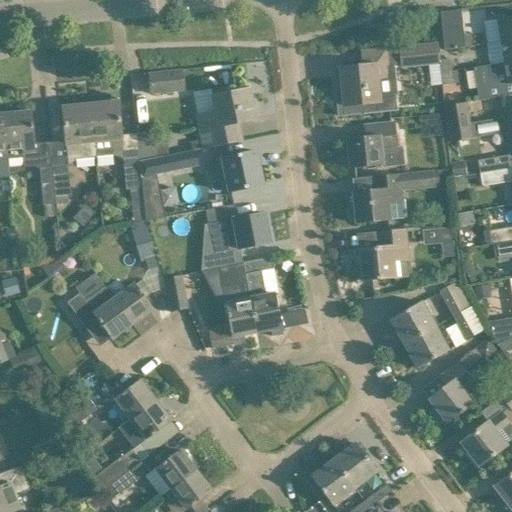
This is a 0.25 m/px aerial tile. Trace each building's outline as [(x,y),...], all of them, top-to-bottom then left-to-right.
[(511,17),(497,20),(485,22),(489,43),(500,42),(511,39),(511,17)] [(462,27),(441,30),(443,44),(444,50),(454,49),(464,47),(462,27)] [(511,39),(500,42),(504,63),(511,61),(511,39)] [(341,91),(335,91),(338,116),(358,114),(363,114),(397,110),(393,65),(401,64),(401,68),(439,64),(439,60),(437,44),(399,48),(385,50),(361,52),(363,66),(339,69),(341,91)] [(450,59),(439,60),(439,64),(440,73),(452,71),(450,59)] [(491,86),(477,89),(479,100),(503,97),(511,95),(511,61),(504,63),(488,65),(491,86)] [(181,71),(148,74),(150,94),(183,91),(181,71)] [(452,71),(440,73),(441,84),(458,83),(456,71),(452,71)] [(197,117),(202,140),(190,142),(192,151),(204,148),(204,149),(241,142),(241,140),(233,142),(230,125),(254,120),(248,90),(211,98),(215,113),(197,117)] [(118,103),(90,106),(95,155),(123,152),(118,103)] [(473,138),(467,103),(443,106),(449,142),(473,138)] [(95,155),(90,106),(62,109),(67,158),(95,155)] [(511,106),(501,108),(505,133),(511,131),(511,106)] [(31,112),(3,115),(7,159),(23,157),(24,167),(36,166),(31,112)] [(370,138),(346,141),(349,168),(369,166),(381,165),(381,168),(384,168),(404,165),(402,146),(397,147),(395,123),(389,124),(369,126),(370,138)] [(477,160),(479,174),(511,168),(509,157),(511,156),(511,131),(505,133),(509,155),(477,160)] [(136,134),(139,158),(139,163),(150,160),(158,159),(154,132),(136,134)] [(161,158),(164,174),(197,167),(194,151),(161,158)] [(255,152),(236,156),(221,159),(221,160),(208,162),(211,173),(223,171),(228,193),(262,186),(255,152)] [(140,172),(139,163),(139,158),(123,160),(126,190),(130,190),(133,222),(145,220),(142,189),(140,172)] [(150,160),(139,163),(140,172),(142,189),(145,220),(145,222),(146,221),(163,218),(156,176),(164,174),(161,158),(158,159),(150,160)] [(452,163),(454,177),(467,175),(464,161),(452,163)] [(68,166),(52,167),(56,204),(68,203),(67,196),(71,196),(68,166)] [(56,204),(52,167),(40,169),(46,217),(54,216),(53,204),(56,204)] [(511,173),(511,168),(479,174),(482,187),(511,181),(511,173)] [(355,222),(355,224),(376,222),(405,219),(403,202),(402,192),(440,186),(438,171),(400,175),(391,176),(371,178),(373,191),(352,193),(353,207),(350,207),(348,210),(349,220),(351,222),(355,222)] [(454,180),(456,192),(467,190),(466,178),(454,180)] [(234,205),(214,209),(205,211),(214,255),(269,244),(263,214),(236,219),(234,205)] [(141,261),(145,260),(148,269),(160,266),(146,221),(145,222),(130,226),(141,261)] [(486,245),(496,244),(499,244),(511,241),(511,226),(483,231),(486,245)] [(436,229),(437,245),(453,243),(451,228),(436,229)] [(410,276),(408,260),(405,231),(377,234),(378,248),(358,251),(362,281),(395,278),(410,276)] [(500,253),(511,250),(511,241),(499,244),(500,253)] [(245,275),(247,285),(250,299),(256,333),(270,330),(271,337),(283,334),(273,288),(265,289),(263,278),(270,277),(268,270),(273,269),(271,258),(242,263),(245,275)] [(41,268),(49,279),(65,268),(61,262),(50,267),(41,268)] [(480,277),(474,267),(465,272),(471,282),(480,277)] [(164,279),(167,293),(171,313),(188,309),(182,276),(164,279)] [(7,295),(20,292),(17,278),(4,281),(7,295)] [(458,281),(446,288),(438,293),(466,341),(473,337),(460,313),(472,306),(458,281)] [(135,285),(114,300),(132,324),(152,309),(135,285)] [(250,299),(247,285),(222,291),(228,324),(209,327),(212,348),(232,344),(244,342),(243,335),(256,333),(250,299)] [(474,288),(476,301),(491,298),(489,286),(474,288)] [(132,324),(114,300),(105,287),(85,302),(79,294),(67,303),(88,332),(99,324),(111,339),(132,324)] [(420,303),(408,310),(390,320),(418,368),(448,351),(420,303)] [(511,318),(487,322),(497,345),(511,337),(511,318)] [(496,352),(487,340),(476,348),(485,361),(496,352)] [(9,341),(1,344),(8,360),(15,356),(9,341)] [(9,361),(14,373),(41,362),(36,350),(9,361)] [(458,362),(452,367),(437,378),(444,388),(427,400),(433,408),(430,411),(440,424),(444,422),(445,424),(461,412),(472,404),(461,388),(472,380),(458,362)] [(511,386),(511,371),(502,370),(500,384),(511,386)] [(114,399),(130,420),(154,401),(138,381),(114,399)] [(511,388),(501,397),(511,412),(511,411),(511,388)] [(80,408),(87,418),(96,411),(88,401),(80,408)] [(142,442),(151,454),(164,444),(155,433),(170,422),(154,401),(130,420),(145,439),(142,442)] [(460,443),(467,453),(464,455),(472,465),(475,463),(478,468),(506,446),(496,434),(509,424),(501,414),(488,424),(487,423),(475,431),(460,443)] [(56,436),(46,440),(51,452),(61,448),(56,436)] [(156,469),(171,489),(195,471),(179,451),(172,456),(164,444),(151,454),(141,462),(149,473),(156,469)] [(348,494),(360,484),(377,472),(355,444),(311,478),(332,506),(348,494)] [(94,478),(103,491),(130,470),(121,457),(94,478)] [(20,467),(5,473),(0,474),(0,511),(13,511),(19,510),(13,496),(28,490),(20,467)] [(130,470),(103,491),(110,500),(138,479),(130,470)] [(195,471),(171,489),(186,509),(210,492),(195,471)] [(511,473),(494,488),(501,497),(498,498),(506,508),(508,506),(511,510),(511,509),(511,473)] [(84,479),(67,485),(71,496),(88,489),(84,479)] [(350,511),(365,511),(392,492),(387,485),(350,511)]
